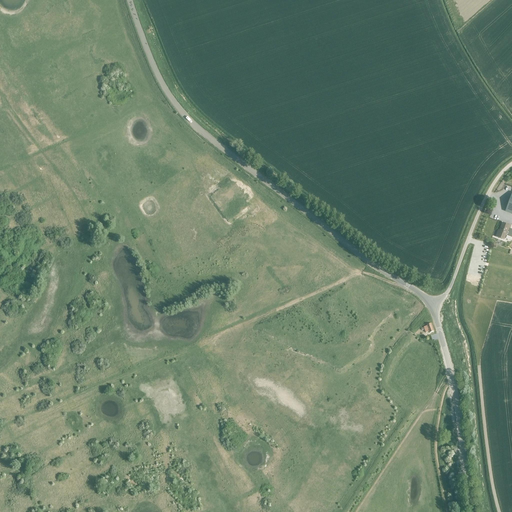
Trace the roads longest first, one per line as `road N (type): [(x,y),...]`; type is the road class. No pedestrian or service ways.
road 1 (unclassified): [(430,306),(188,119),(157,74),(129,0)]
road 2 (track): [(39,415),(367,274)]
road 3 (unclassified): [(473,511),(452,380),(430,306)]
road 4 (unclassified): [(430,306),(453,280),(483,201),(511,163)]
road 5 (track): [(356,511),(452,380)]
